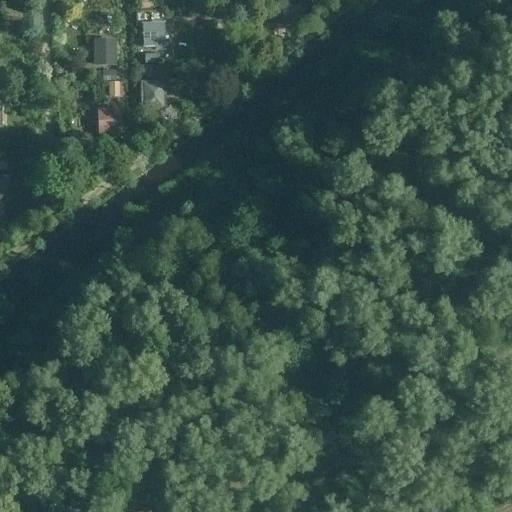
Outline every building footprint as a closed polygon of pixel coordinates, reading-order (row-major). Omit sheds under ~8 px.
[(152,9),(152,0),(138,0),(139,9),(152,9)] [(308,24),(306,4),(280,7),(283,27),(308,24)] [(165,51),(164,22),(141,23),(142,48),(154,48),(154,51),(165,51)] [(115,66),(116,39),(93,39),(93,66),(115,66)] [(158,54),(144,54),(144,64),(159,64),(158,54)] [(156,66),(141,66),(141,77),(156,76),(156,66)] [(115,82),(116,72),(102,72),(102,82),(115,82)] [(143,85),(139,85),(139,99),(165,99),(165,81),(143,81),(143,85)] [(119,83),(108,83),(108,98),(119,98),(119,83)] [(121,134),(121,108),(96,109),(97,135),(121,134)] [(10,182),(11,176),(0,176),(0,199),(3,197),(6,193),(8,187),(10,182)]
